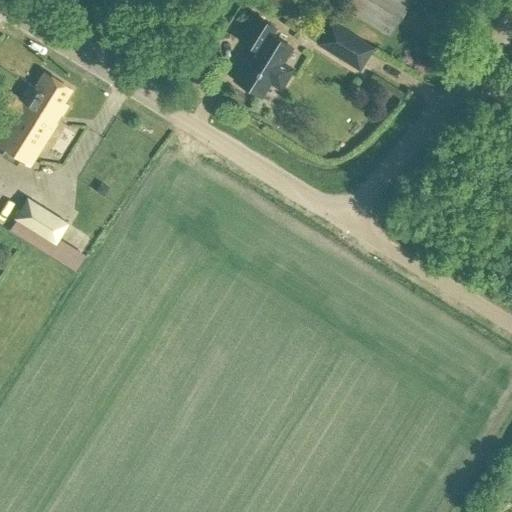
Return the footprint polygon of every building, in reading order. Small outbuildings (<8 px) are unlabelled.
[(349,0),(345,8),(389,34),(409,0),(349,0)] [(238,40),(252,49),(233,80),(260,97),(269,82),(279,89),(292,68),(282,62),(291,47),(270,34),(274,28),(254,15),(238,40)] [(372,48),(330,22),(317,43),(358,69),(372,48)] [(2,87),(0,89),(0,110),(9,116),(0,131),(0,145),(22,158),(21,158),(31,164),(67,105),(63,103),(70,90),(42,73),(33,89),(28,85),(20,98),(2,87)] [(478,176),(488,182),(492,175),(482,169),(478,176)] [(68,223),(26,197),(13,218),(54,244),(68,223)]
